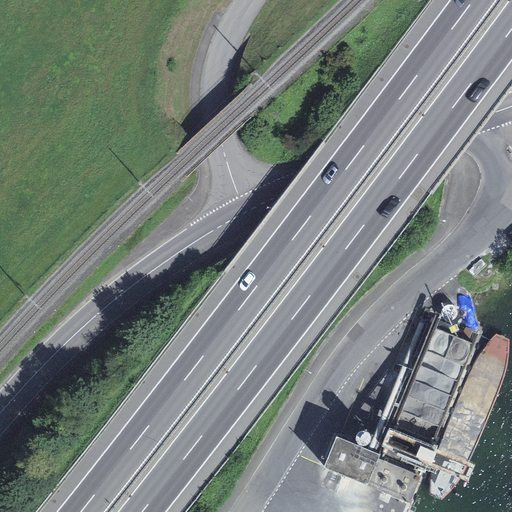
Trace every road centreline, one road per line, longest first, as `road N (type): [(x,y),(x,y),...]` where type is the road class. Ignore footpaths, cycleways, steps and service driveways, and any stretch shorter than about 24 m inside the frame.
road 1 (trunk): [(474,0),(80,511)]
road 2 (trunk): [(141,511),(511,31)]
road 3 (residential): [(238,511),(356,343),(495,222),(511,189)]
road 4 (primary): [(242,215),(124,291),(0,414)]
road 5 (primary): [(499,110),(242,215)]
road 6 (unclassified): [(242,215),(215,94),(221,55),(249,0)]
